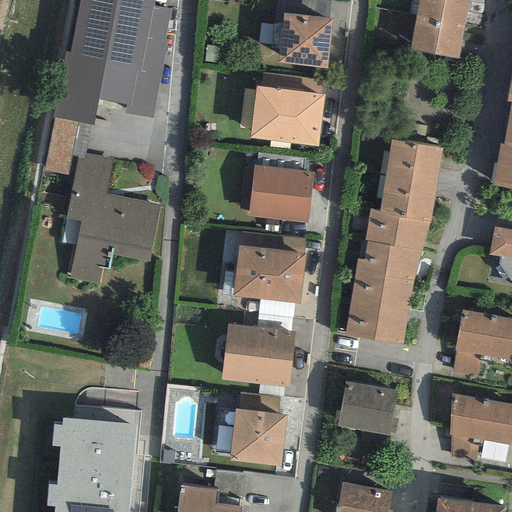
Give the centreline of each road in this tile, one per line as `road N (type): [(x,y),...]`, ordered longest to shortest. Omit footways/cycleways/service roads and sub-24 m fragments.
road 1 (residential): [(497,0),(472,172),(436,285),(413,511)]
road 2 (residential): [(291,511),(356,0)]
